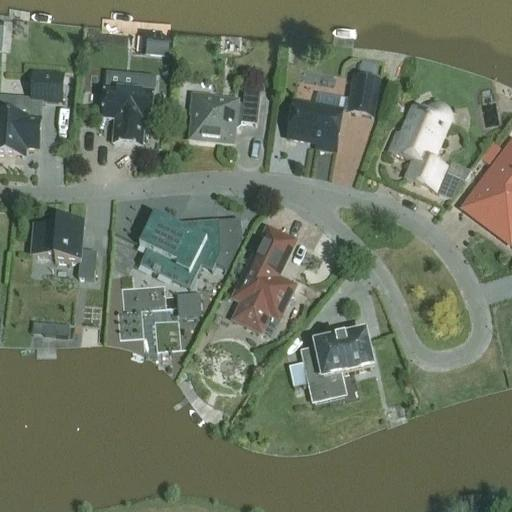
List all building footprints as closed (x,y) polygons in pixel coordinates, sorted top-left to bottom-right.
[(0,99),(0,160),(24,162),(24,152),(39,153),(41,125),(42,106),(63,108),(65,80),(33,78),(31,102),(0,99)] [(137,80),(136,94),(106,92),(106,97),(101,99),(100,107),(104,111),(103,123),(117,125),(116,133),(114,133),(113,148),(143,151),(145,127),(151,128),(155,82),(137,80)] [(381,85),(353,80),(346,117),(374,122),(381,85)] [(241,128),(257,130),(260,98),(244,96),(243,109),(212,106),(212,103),(194,101),(192,119),(195,119),(192,144),(232,148),(233,135),(235,136),(241,131),(241,128)] [(294,108),(288,144),(317,149),(316,153),(335,156),(343,116),(294,108)] [(429,118),(428,120),(415,114),(403,141),(399,139),(391,157),(414,167),(406,185),(435,197),(445,172),(431,166),(448,128),(448,126),(449,125),(449,124),(449,123),(448,122),(448,121),(448,119),(447,118),(446,117),(444,116),(443,114),(441,114),(439,113),(438,113),(436,113),(434,114),(433,114),(431,115),(430,117),(429,118)] [(511,150),(464,214),(511,248),(511,246),(511,150)] [(220,251),(218,227),(175,230),(154,220),(139,251),(148,255),(140,271),(190,295),(201,272),(212,277),(221,259),(220,251)] [(82,256),(84,231),(58,228),(58,233),(35,231),(32,261),(55,263),(55,267),(79,269),(78,284),(94,285),(97,257),(82,256)] [(275,283),(293,248),(268,236),(235,303),(244,307),(236,324),(260,336),(269,319),(278,324),(293,292),(275,283)] [(375,372),(367,336),(313,348),(314,354),(301,357),(312,410),(347,403),(342,380),(375,372)] [(307,389),(302,368),(289,372),(293,391),(307,389)]
